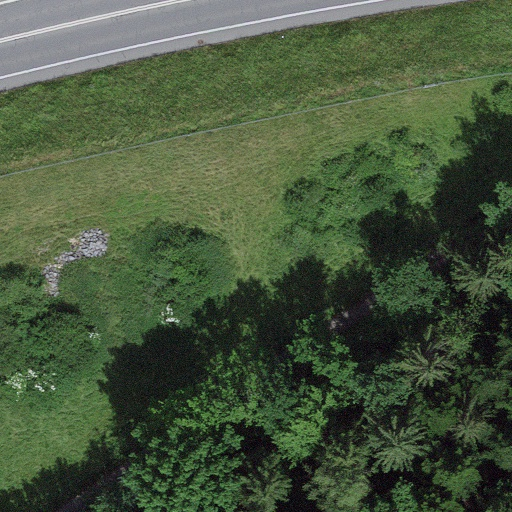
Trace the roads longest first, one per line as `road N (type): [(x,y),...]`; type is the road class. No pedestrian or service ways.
road 1 (track): [(511,261),(475,281),(325,412),(153,511)]
road 2 (trunk): [(0,41),(183,0)]
